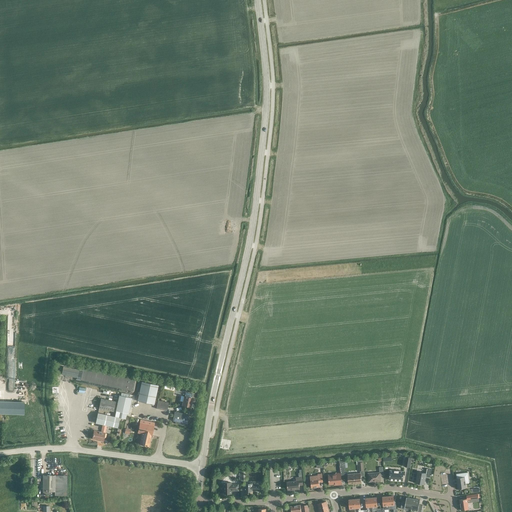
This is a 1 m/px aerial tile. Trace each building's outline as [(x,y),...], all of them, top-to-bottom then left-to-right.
[(133,391),(135,381),(79,369),(79,370),(63,367),(61,374),(77,378),(77,379),(133,391)] [(137,390),(139,391),(137,401),(154,404),(158,385),(139,381),(137,390)] [(116,411),(114,417),(119,418),(125,419),(127,413),(128,413),(132,398),(119,395),(115,411),(116,411)] [(184,396),(182,405),(191,407),(193,398),(184,396)] [(113,411),(115,401),(101,398),(99,408),(113,411)] [(0,413),(24,414),(24,402),(0,401),(0,413)] [(161,401),(160,405),(159,409),(164,410),(165,406),(168,407),(169,402),(161,401)] [(176,419),(175,423),(187,426),(189,414),(174,411),(173,419),(176,419)] [(114,417),(97,413),(95,423),(117,428),(119,418),(114,417)] [(151,435),(154,422),(141,419),(138,432),(142,433),(140,444),(148,446),(151,435)] [(103,441),(105,433),(106,425),(102,424),(101,432),(94,430),(92,439),(103,441)] [(368,473),(369,482),(380,481),(380,475),(383,475),(383,467),(379,467),(379,473),(368,473)] [(426,473),(424,473),(418,472),(416,483),(418,483),(418,484),(419,485),(421,485),(422,484),(424,484),(425,477),(430,477),(431,469),(426,468),(426,473)] [(389,480),(402,481),(403,471),(390,470),(389,480)] [(310,476),(311,488),(319,487),(319,482),(323,482),(322,473),(317,474),(318,475),(310,476)] [(361,483),(360,473),(348,474),(349,484),(361,483)] [(336,474),(328,475),(329,484),(337,484),(337,485),(342,484),(341,475),(336,475),(336,474)] [(67,495),(67,475),(43,475),(43,491),(55,491),(55,495),(67,495)] [(296,481),(287,482),(288,490),(294,489),(294,490),(300,489),(299,485),(303,485),(302,477),(296,477),(296,481)] [(456,478),(458,489),(466,488),(464,477),(456,478)] [(231,482),(223,483),(224,494),(232,494),(232,491),(239,491),(239,484),(231,484),(231,482)] [(252,493),(252,490),(261,490),(261,485),(252,486),(252,483),(244,483),(245,493),(252,493)] [(385,505),(388,504),(387,495),(382,496),(383,507),(380,508),(380,511),(384,511),(384,509),(385,509),(385,505)] [(393,495),(387,495),(388,504),(391,504),(392,508),(393,508),(393,511),(397,511),(397,506),(394,506),(393,495)] [(376,496),(370,497),(371,506),(374,506),(375,510),(376,510),(376,511),(380,511),(380,508),(377,508),(376,496)] [(368,506),(371,506),(370,497),(365,497),(366,509),(363,509),(363,511),(367,511),(367,510),(368,510),(368,506)] [(405,507),(411,508),(413,499),(407,497),(406,497),(405,502),(402,502),(402,501),(401,509),(404,509),(405,507)] [(359,498),(354,498),(354,507),(357,507),(358,511),(359,511),(363,511),(363,509),(360,509),(359,498)] [(467,503),(471,502),(470,498),(459,500),(461,510),(468,509),(467,503)] [(419,500),(413,499),(411,508),(418,510),(417,511),(418,511),(420,511),(421,511),(422,505),(419,505),(420,500),(419,500)] [(329,511),(326,501),(318,504),(319,511),(329,511)]
